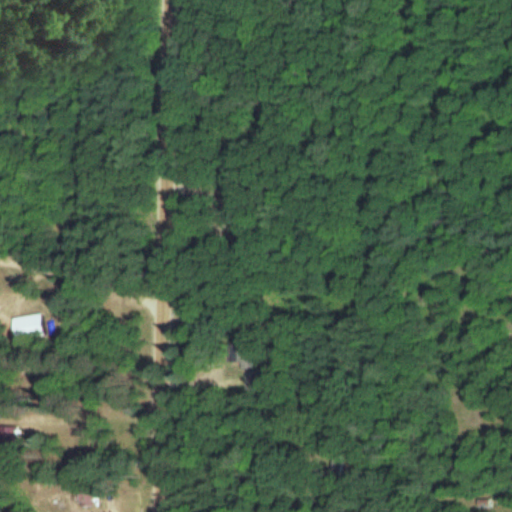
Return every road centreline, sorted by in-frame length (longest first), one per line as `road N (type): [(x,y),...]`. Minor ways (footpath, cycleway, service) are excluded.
road 1 (residential): [(167,411),(170,0)]
road 2 (residential): [(167,313),(106,279),(0,262)]
